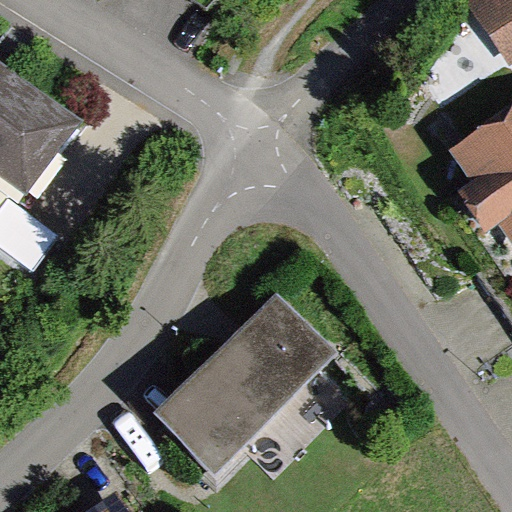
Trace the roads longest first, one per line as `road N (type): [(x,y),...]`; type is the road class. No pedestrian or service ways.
road 1 (residential): [(511,494),(261,142)]
road 2 (residential): [(0,482),(67,420),(261,142)]
road 3 (residential): [(261,142),(27,0)]
road 4 (residential): [(261,142),(407,0)]
